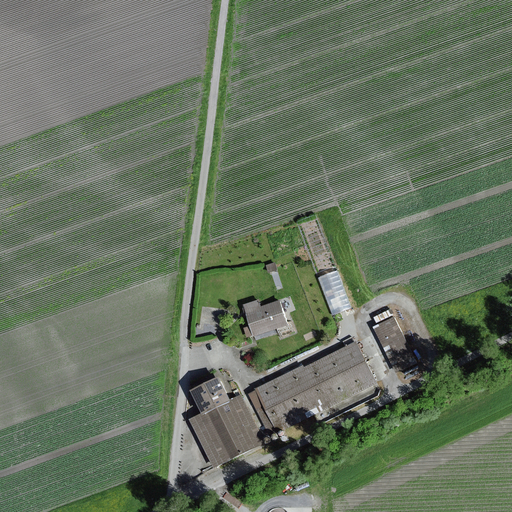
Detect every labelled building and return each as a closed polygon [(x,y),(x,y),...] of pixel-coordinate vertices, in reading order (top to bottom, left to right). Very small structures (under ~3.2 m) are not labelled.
[(334,314),(354,307),(340,268),(320,275),(334,314)] [(278,300),(245,311),(254,336),(287,325),(278,300)] [(394,316),(372,326),(395,374),(417,364),(394,316)] [(355,341),(245,395),(266,438),(376,384),(355,341)] [(217,377),(189,390),(199,413),(228,400),(217,377)] [(241,396),(190,420),(213,467),(264,444),(241,396)]
